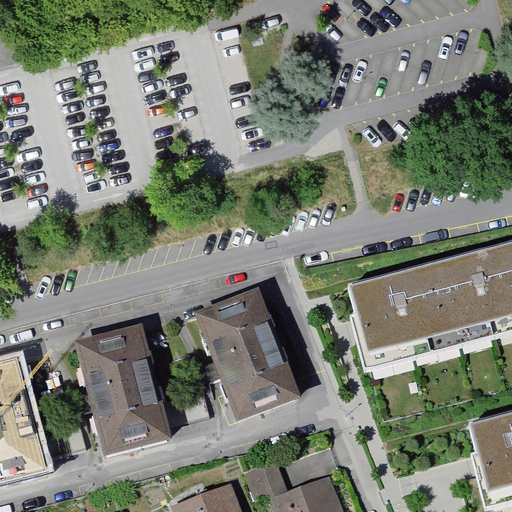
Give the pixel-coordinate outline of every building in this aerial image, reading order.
[(511,247),(344,292),(365,371),(511,332),(511,247)] [(250,299),(184,321),(222,430),(288,408),(250,299)] [(129,335),(60,350),(85,461),(154,445),(129,335)] [(4,368),(0,369),(0,488),(31,481),(4,368)] [(511,416),(450,431),(465,498),(511,487),(511,416)] [(251,507),(268,502),(271,511),(338,511),(327,478),(283,493),(273,464),(240,475),(251,507)] [(233,511),(224,488),(161,511),(233,511)]
